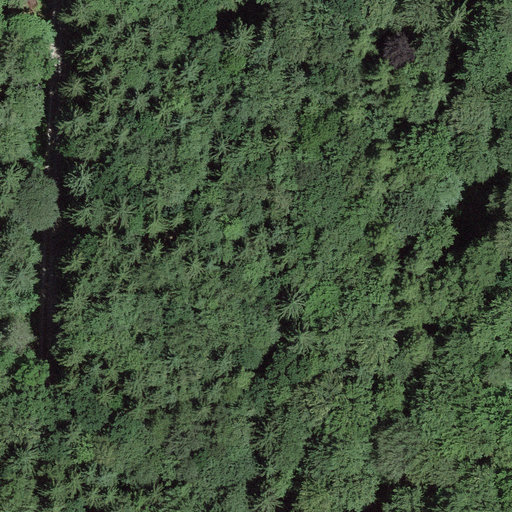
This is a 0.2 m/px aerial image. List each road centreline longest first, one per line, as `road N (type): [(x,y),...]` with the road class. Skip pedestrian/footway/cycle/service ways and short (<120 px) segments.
road 1 (track): [(41,511),(66,0)]
road 2 (track): [(511,206),(370,511)]
